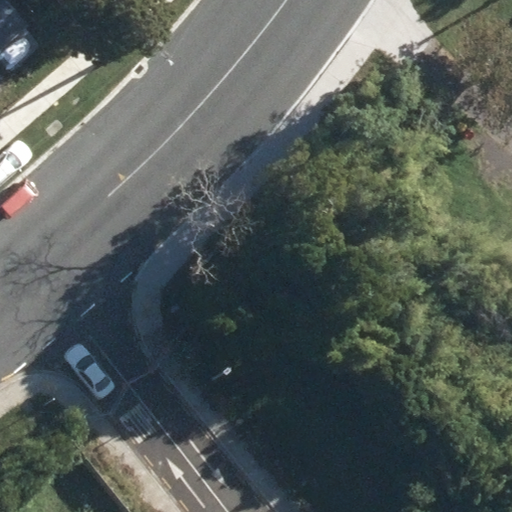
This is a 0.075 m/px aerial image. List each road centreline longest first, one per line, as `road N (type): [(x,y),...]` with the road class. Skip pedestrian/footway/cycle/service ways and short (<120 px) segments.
road 1 (tertiary): [(32,264),(134,173),(286,0)]
road 2 (residential): [(32,264),(235,511)]
